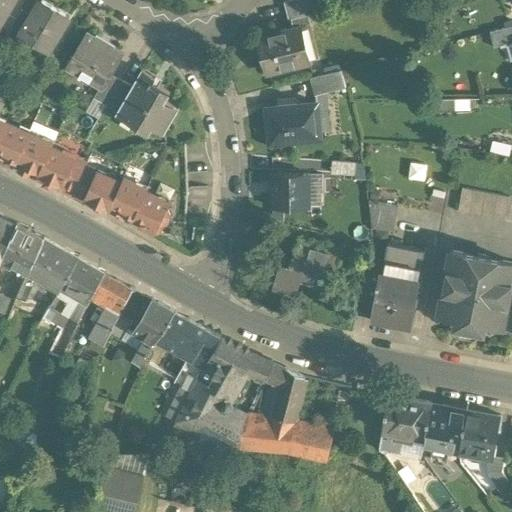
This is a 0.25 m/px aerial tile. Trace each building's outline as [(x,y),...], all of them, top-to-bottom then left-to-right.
[(0,0),(0,22),(5,14),(13,0),(0,0)] [(69,17),(40,0),(31,16),(20,34),(19,35),(48,52),(69,17)] [(317,0),(297,0),(283,4),(288,21),(297,19),(320,13),(317,0)] [(15,20),(10,28),(20,34),(31,16),(21,10),(15,20)] [(5,14),(0,22),(0,43),(1,44),(10,28),(15,20),(5,14)] [(297,19),(288,21),(290,31),(299,29),(297,19)] [(511,27),(489,33),(493,49),(511,44),(511,27)] [(290,31),(257,39),(266,75),(308,64),(299,29),(290,31)] [(114,47),(99,38),(97,41),(87,35),(68,68),(100,87),(101,87),(109,74),(120,55),(112,50),(114,47)] [(154,79),(141,71),(131,87),(118,109),(136,119),(132,125),(148,134),(151,128),(163,135),(177,110),(164,102),(169,94),(152,83),(154,79)] [(310,79),(315,96),(344,88),(340,72),(310,79)] [(121,81),(109,74),(101,87),(100,87),(93,99),(106,106),(121,81)] [(121,81),(106,106),(116,112),(118,109),(131,87),(122,82),(121,81)] [(435,99),(435,111),(474,109),(474,98),(435,99)] [(265,112),(268,144),(321,139),(317,107),(265,112)] [(20,129),(6,122),(4,125),(0,134),(0,159),(6,162),(7,159),(15,163),(27,136),(19,132),(20,129)] [(15,163),(14,165),(29,172),(30,169),(39,173),(49,149),(53,142),(43,138),(42,140),(28,134),(27,136),(15,163)] [(85,165),(49,149),(39,173),(36,179),(50,185),(52,182),(74,192),(84,168),(85,165)] [(334,162),(332,174),(363,177),(363,165),(334,162)] [(406,192),(426,193),(428,163),(408,162),(406,192)] [(120,184),(84,168),(74,192),(72,195),(94,205),(93,208),(101,211),(103,208),(109,210),(120,184)] [(301,175),(270,175),(271,210),(306,210),(306,191),(302,191),(301,175)] [(146,189),(123,179),(120,184),(109,210),(108,211),(124,218),(125,215),(133,219),(145,192),(146,189)] [(509,198),(462,189),(457,212),(504,221),(509,198)] [(168,202),(145,192),(133,219),(132,221),(145,227),(144,230),(155,235),(159,233),(163,224),(166,223),(169,216),(166,208),(168,202)] [(397,209),(368,203),(371,231),(392,234),(397,209)] [(0,258),(14,225),(0,218),(0,258)] [(43,240),(16,225),(15,226),(14,225),(0,258),(0,262),(11,268),(12,264),(27,272),(43,240)] [(75,257),(43,240),(27,272),(34,276),(50,285),(59,290),(60,289),(78,259),(75,257)] [(328,250),(299,242),(291,269),(280,266),(273,290),(294,296),(299,278),(328,287),(337,259),(326,256),(328,250)] [(424,252),(387,245),(382,273),(380,273),(380,275),(417,281),(417,280),(419,280),(424,252)] [(511,275),(511,264),(488,260),(488,258),(476,256),(476,257),(450,252),(438,315),(455,318),(454,326),(458,332),(477,336),(484,331),(485,324),(502,327),(509,292),(511,275)] [(103,274),(80,261),(78,259),(60,289),(72,296),(87,304),(94,290),(103,274)] [(367,271),(356,310),(372,313),(379,273),(367,271)] [(27,272),(16,297),(24,300),(34,276),(27,272)] [(417,281),(380,275),(380,273),(379,273),(372,313),(370,322),(371,322),(372,321),(408,328),(408,329),(409,329),(419,280),(417,280),(417,281)] [(116,282),(103,274),(94,290),(90,298),(103,305),(116,282)] [(131,291),(116,282),(103,305),(106,307),(118,314),(131,291)] [(59,290),(50,285),(48,289),(57,294),(59,290)] [(151,301),(131,291),(118,314),(110,328),(112,329),(120,334),(117,340),(126,345),(128,341),(132,334),(131,333),(151,301)] [(14,301),(0,295),(0,313),(8,317),(14,301)] [(72,296),(61,316),(65,319),(57,335),(48,354),(60,360),(87,304),(72,296)] [(24,300),(16,297),(14,301),(8,317),(5,325),(9,327),(13,328),(12,331),(11,334),(31,342),(39,324),(48,309),(49,308),(24,300)] [(151,301),(131,333),(132,334),(144,341),(152,346),(155,342),(163,331),(174,313),(151,301)] [(118,314),(106,307),(91,337),(89,337),(74,366),(90,374),(112,329),(110,328),(118,314)] [(61,316),(48,309),(39,324),(57,335),(65,319),(61,316)] [(174,313),(163,331),(176,338),(177,339),(188,321),(174,313)] [(188,321),(177,339),(176,338),(169,350),(186,360),(203,370),(220,339),(188,321)] [(176,338),(163,331),(155,342),(169,350),(176,338)] [(250,355),(220,339),(203,370),(197,380),(197,381),(226,397),(250,355)] [(152,346),(144,341),(131,361),(139,367),(152,346)] [(270,363),(255,357),(245,373),(262,379),(270,363)] [(203,370),(186,360),(173,385),(180,388),(191,394),(197,381),(197,380),(203,370)] [(285,370),(270,363),(262,379),(279,386),(285,370)] [(304,379),(285,370),(279,386),(274,403),(270,424),(292,427),(294,422),(304,379)] [(279,386),(262,379),(243,420),(270,424),(274,403),(279,386)] [(226,397),(197,381),(191,394),(176,422),(173,428),(188,435),(199,448),(228,465),(238,448),(243,420),(220,407),(226,397)] [(180,388),(165,417),(176,422),(191,394),(180,388)] [(431,403),(387,397),(381,432),(393,434),(392,440),(410,443),(411,437),(424,439),(431,403)] [(432,404),(431,403),(424,439),(423,445),(459,452),(466,410),(432,404)] [(501,416),(466,410),(459,452),(484,456),(493,458),(501,416)] [(270,424),(243,420),(238,448),(286,453),(292,427),(270,424)] [(332,438),(306,432),(301,425),(302,424),(294,422),(292,427),(286,453),(326,462),(332,438)] [(493,458),(484,456),(482,468),(501,471),(503,460),(493,458)] [(406,463),(394,472),(411,497),(423,489),(406,463)] [(134,511),(143,478),(105,468),(94,511),(134,511)] [(501,471),(482,468),(499,491),(509,484),(501,471)]
